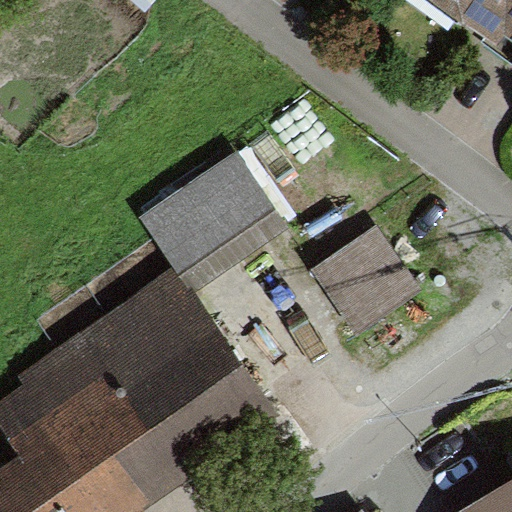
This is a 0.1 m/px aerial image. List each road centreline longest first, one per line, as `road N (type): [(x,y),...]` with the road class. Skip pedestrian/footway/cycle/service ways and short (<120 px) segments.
road 1 (residential): [(511,215),(394,112),(244,0)]
road 2 (unclassified): [(288,511),(511,339)]
